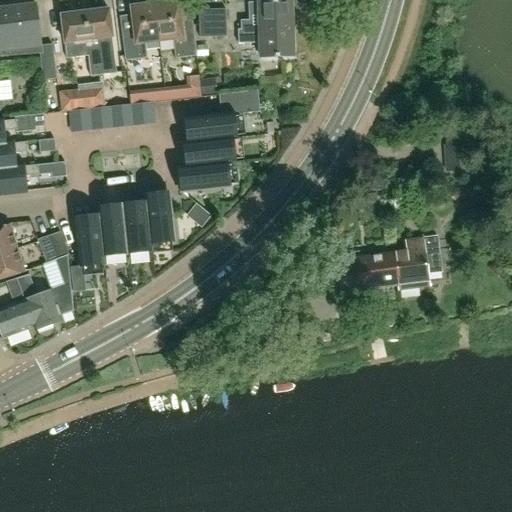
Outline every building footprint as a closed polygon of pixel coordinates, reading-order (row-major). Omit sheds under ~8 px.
[(284,27),(292,27),(290,0),(258,1),(258,3),(248,3),(249,21),(241,21),(241,29),(284,27)] [(177,1),(154,4),(159,42),(173,40),(175,58),(196,56),(192,25),(180,26),(177,1)] [(0,8),(0,56),(42,54),(41,46),(35,5),(35,4),(0,8)] [(159,42),(154,4),(130,7),(133,32),(121,33),(125,61),(146,58),(144,44),(159,42)] [(210,10),(212,37),(226,36),(225,9),(210,10)] [(116,74),(108,10),(60,16),(66,60),(87,57),(90,77),(116,74)] [(212,37),(210,10),(198,10),(199,38),(212,37)] [(284,27),(241,29),(241,30),(238,30),(239,44),(260,43),(261,58),(294,56),(292,27),(284,27)] [(48,46),(50,66),(60,65),(59,46),(48,46)] [(40,60),(0,64),(0,76),(41,72),(40,60)] [(215,79),(201,81),(202,95),(217,93),(215,79)] [(42,91),(43,103),(57,101),(55,88),(42,91)] [(126,102),(124,88),(111,90),(112,104),(126,102)] [(77,92),(61,94),(63,112),(87,110),(85,91),(77,92)] [(233,115),(233,116),(259,113),(260,113),(259,103),(258,91),(218,96),(221,116),(233,115)] [(45,127),(44,115),(28,117),(29,128),(45,127)] [(184,144),(235,138),(233,116),(233,115),(221,116),(185,120),(188,143),(184,143),(184,144)] [(4,145),(27,143),(4,145),(3,132),(17,130),(16,120),(0,122),(0,146),(4,146),(4,145)] [(473,171),(471,128),(445,129),(448,172),(473,171)] [(235,138),(184,144),(186,167),(178,168),(178,169),(234,163),(231,139),(236,139),(235,138)] [(55,139),(39,141),(40,153),(56,151),(55,139)] [(28,153),(27,143),(4,145),(4,146),(0,146),(0,170),(15,169),(14,168),(38,166),(15,168),(14,154),(28,153)] [(67,177),(65,163),(50,164),(51,179),(67,177)] [(234,163),(178,169),(181,192),(229,187),(226,164),(234,163)] [(39,175),(38,166),(14,168),(15,169),(0,170),(0,194),(26,192),(24,177),(39,175)] [(145,204),(144,204),(145,204),(150,244),(151,251),(150,244),(174,242),(169,194),(144,197),(145,204)] [(145,204),(144,204),(121,206),(126,254),(151,251),(150,244),(145,204)] [(336,250),(349,211),(332,205),(319,245),(336,250)] [(97,209),(98,217),(103,257),(104,264),(104,256),(126,254),(121,206),(97,209)] [(98,217),(75,219),(80,267),(104,264),(103,257),(98,217)] [(384,226),(385,234),(392,233),(391,225),(384,226)] [(0,254),(17,249),(10,227),(0,229),(0,254)] [(60,233),(48,237),(57,260),(67,256),(69,255),(60,233)] [(57,260),(48,237),(37,241),(46,264),(57,260)] [(406,253),(394,254),(398,287),(399,292),(429,288),(423,240),(405,242),(406,253)] [(17,249),(0,254),(0,279),(24,272),(17,249)] [(398,287),(394,254),(331,263),(333,282),(339,282),(341,294),(398,287)] [(26,276),(16,280),(33,327),(32,328),(34,332),(62,321),(61,316),(73,312),(67,256),(57,260),(65,284),(56,288),(51,290),(51,291),(33,297),(26,276)] [(33,327),(16,280),(5,283),(13,305),(0,309),(0,336),(1,340),(32,328),(33,327)]
